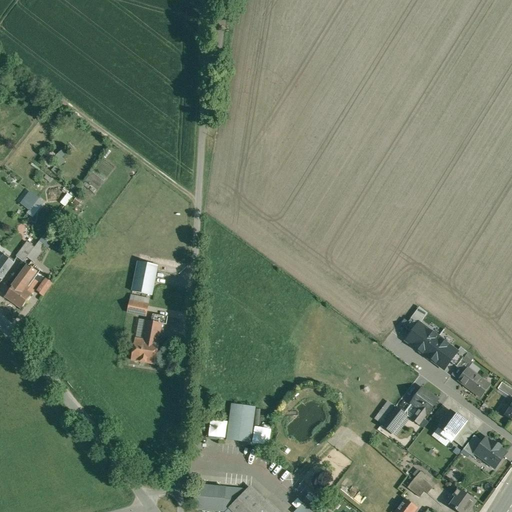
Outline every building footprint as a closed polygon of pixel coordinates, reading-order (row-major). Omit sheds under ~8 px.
[(48,166),(58,156),(50,149),(41,159),(48,166)] [(62,203),(67,207),(75,196),(70,192),(62,203)] [(37,199),(29,210),(35,214),(43,204),(37,199)] [(34,248),(27,258),(33,263),(45,246),(39,241),(34,248)] [(34,248),(27,243),(16,258),(23,263),(27,258),(34,248)] [(0,283),(5,277),(5,276),(14,264),(4,256),(0,261),(0,283)] [(158,266),(138,262),(132,291),(152,295),(158,266)] [(28,265),(15,282),(15,283),(5,296),(21,308),(40,284),(32,278),(37,272),(33,268),(32,268),(28,265)] [(46,279),(37,291),(43,296),(52,283),(46,279)] [(148,305),(130,301),(128,312),(146,316),(148,305)] [(419,323),(419,324),(427,313),(419,307),(411,318),(419,323)] [(168,317),(153,314),(151,322),(162,323),(162,324),(167,325),(168,317)] [(400,325),(406,329),(410,323),(404,319),(400,325)] [(147,339),(147,341),(136,339),(132,360),(140,361),(140,362),(147,363),(147,362),(155,364),(159,342),(158,342),(162,324),(162,323),(151,322),(146,321),(143,338),(147,339)] [(419,324),(419,323),(406,341),(421,352),(420,353),(428,359),(429,358),(444,370),(457,353),(457,352),(445,343),(446,342),(432,332),(431,333),(419,324)] [(457,352),(457,353),(463,358),(467,353),(460,347),(457,352)] [(468,354),(452,374),(457,378),(465,369),(473,358),(468,354)] [(476,374),(473,377),(466,371),(459,380),(466,386),(466,387),(480,398),(491,385),(476,374)] [(511,397),(511,389),(503,383),(499,389),(511,398),(511,397)] [(438,400),(422,388),(412,403),(420,408),(411,419),(419,425),(427,414),(428,414),(438,400)] [(212,437),(254,442),(258,406),(234,403),(232,421),(215,419),(212,437)] [(405,414),(396,407),(378,430),(389,438),(390,437),(379,430),(382,425),(393,433),(405,418),(405,414)] [(457,417),(451,413),(440,427),(446,431),(443,434),(451,440),(453,438),(463,424),(466,422),(458,416),(457,417)] [(473,431),(463,424),(453,438),(463,445),(473,431)] [(474,453),(483,440),(475,434),(464,449),(472,455),(474,453)] [(483,440),(474,453),(495,468),(508,450),(502,446),(503,444),(494,437),(492,440),(487,435),(483,440)] [(426,475),(421,471),(413,480),(425,491),(428,494),(434,488),(423,478),(426,475)] [(425,491),(413,480),(408,488),(421,497),(425,491)] [(226,488),(198,485),(196,509),(224,511),(226,488)] [(248,490),(226,488),(224,511),(226,511),(246,491),(247,491),(248,490)] [(467,511),(476,500),(460,488),(454,496),(456,498),(450,506),(458,511),(467,511)] [(247,491),(246,491),(226,511),(280,511),(267,500),(262,506),(247,491)] [(414,511),(418,508),(406,499),(395,511),(414,511)] [(313,511),(304,503),(295,511),(313,511)]
